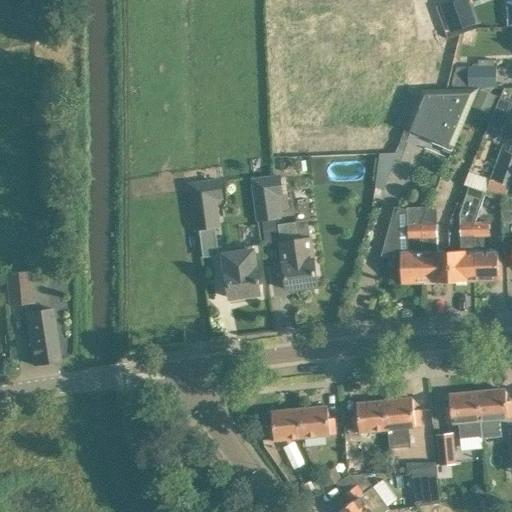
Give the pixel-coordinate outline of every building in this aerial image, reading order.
[(452,0),(442,4),(451,30),(475,22),(467,0),(452,0)] [(478,66),(457,67),(452,88),(479,87),(497,87),(496,65),(494,65),(494,59),(478,59),(478,66)] [(452,88),(426,89),(408,126),(453,145),(458,131),(460,131),(471,106),(478,89),(479,87),(452,88)] [(478,89),(471,106),(492,115),(500,97),(478,89)] [(511,101),(500,97),(492,115),(493,115),(489,124),(501,129),(511,103),(511,101)] [(511,152),(506,150),(496,180),(510,185),(511,186),(511,182),(511,152)] [(280,175),(273,176),(253,179),(258,220),(280,217),(277,194),(282,193),(280,175)] [(221,178),(190,182),(196,229),(219,226),(216,198),(224,197),(221,178)] [(462,249),(449,249),(451,281),(477,280),(475,222),(476,222),(476,221),(482,204),(466,199),(461,213),(462,249)] [(402,282),(424,282),(422,224),(429,207),(407,207),(408,251),(401,251),(402,282)] [(422,224),(424,282),(451,281),(449,249),(438,250),(437,209),(429,207),(422,224)] [(475,222),(477,280),(499,279),(498,248),(485,248),(484,235),(490,235),(489,221),(476,221),(476,222),(475,222)] [(294,239),(280,241),(283,264),(284,264),(287,289),(318,285),(314,259),(313,259),(311,237),(309,223),(292,225),(294,239)] [(252,245),(222,250),(230,297),(236,296),(237,299),(245,297),(244,295),(260,293),(256,266),(255,267),(252,245)] [(31,302),(28,270),(8,272),(11,304),(31,302)] [(29,333),(31,344),(34,363),(59,360),(52,308),(27,311),(30,333),(29,333)] [(505,389),(477,392),(482,437),(501,436),(499,419),(509,418),(508,416),(511,416),(511,406),(511,400),(506,401),(505,389)] [(477,392),(449,394),(451,406),(446,406),(447,422),(453,422),(453,424),(459,423),(460,438),(482,437),(477,392)] [(385,401),(387,428),(388,441),(412,439),(411,426),(420,425),(419,409),(414,410),(413,398),(385,401)] [(385,401),(357,403),(358,415),(353,415),(355,431),(357,431),(358,439),(378,438),(377,429),(387,428),(385,401)] [(300,409),(303,436),(335,433),(334,417),(329,418),(328,406),(300,409)] [(270,440),(303,436),(300,409),(272,412),(273,423),(268,424),(270,440)] [(453,432),(436,433),(439,464),(456,463),(453,432)] [(365,456),(358,456),(355,456),(354,447),(347,448),(349,473),(366,472),(365,456)] [(192,471),(184,453),(171,458),(179,477),(192,471)] [(413,474),(413,477),(437,475),(437,471),(436,461),(406,462),(407,474),(413,474)] [(342,478),(336,467),(321,475),(327,486),(342,478)] [(441,502),(437,475),(413,477),(417,506),(441,502)] [(316,478),(301,486),(307,497),(322,489),(316,478)] [(350,502),(337,511),(383,511),(389,508),(387,506),(397,498),(383,479),(373,486),(364,492),(358,484),(344,494),(350,502)]
